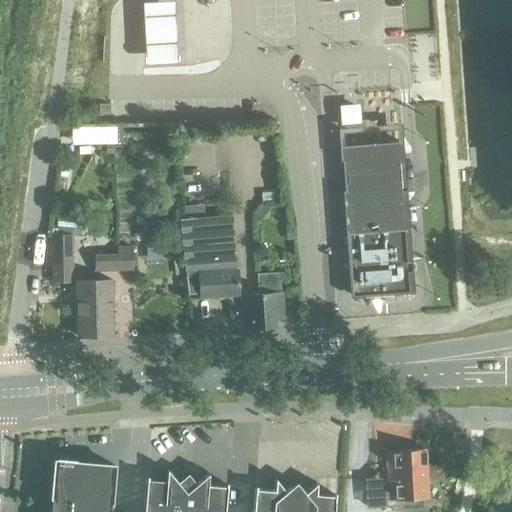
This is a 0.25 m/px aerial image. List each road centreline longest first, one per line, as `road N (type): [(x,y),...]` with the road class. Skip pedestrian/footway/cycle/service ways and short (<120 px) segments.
road 1 (tertiary): [(144,382),(392,365)]
road 2 (tertiary): [(0,411),(82,403),(144,382)]
road 3 (tertiary): [(144,382),(3,384)]
road 4 (tertiary): [(511,342),(392,365)]
road 5 (tertiary): [(392,365),(511,374)]
